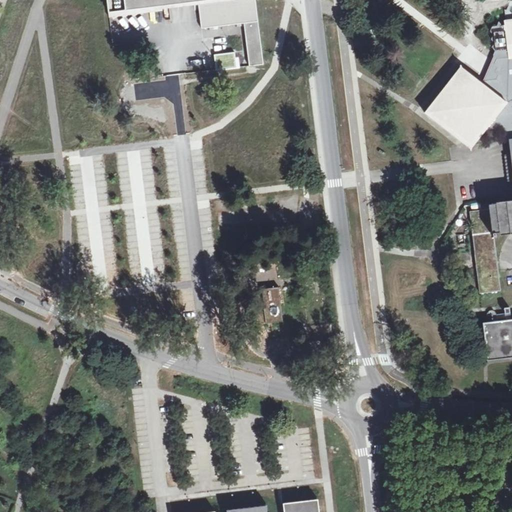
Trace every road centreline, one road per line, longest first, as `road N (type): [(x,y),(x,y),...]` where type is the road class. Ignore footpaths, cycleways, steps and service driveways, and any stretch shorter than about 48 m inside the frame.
road 1 (tertiary): [(0,283),(174,358),(345,403)]
road 2 (unclassified): [(313,0),(351,313)]
road 3 (tertiary): [(511,411),(388,400)]
